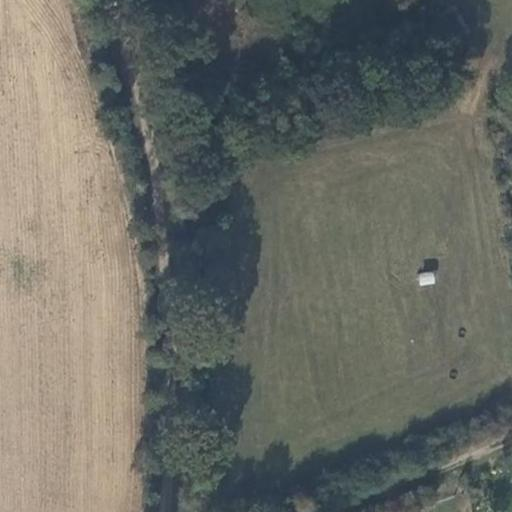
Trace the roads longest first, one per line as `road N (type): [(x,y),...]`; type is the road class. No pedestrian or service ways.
road 1 (track): [(97,0),(137,92),(155,174),(178,511)]
road 2 (track): [(325,511),(511,440)]
